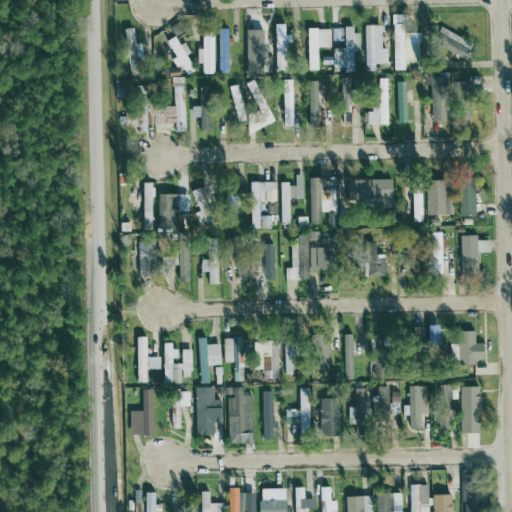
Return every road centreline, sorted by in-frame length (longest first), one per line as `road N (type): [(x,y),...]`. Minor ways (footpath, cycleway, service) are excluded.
road 1 (secondary): [(105,482),(92,0)]
road 2 (residential): [(511,457),(501,0)]
road 3 (residential): [(160,158),(511,148)]
road 4 (residential): [(166,311),(511,302)]
road 5 (residential): [(168,467),(511,457)]
road 6 (residential): [(157,3),(304,0)]
